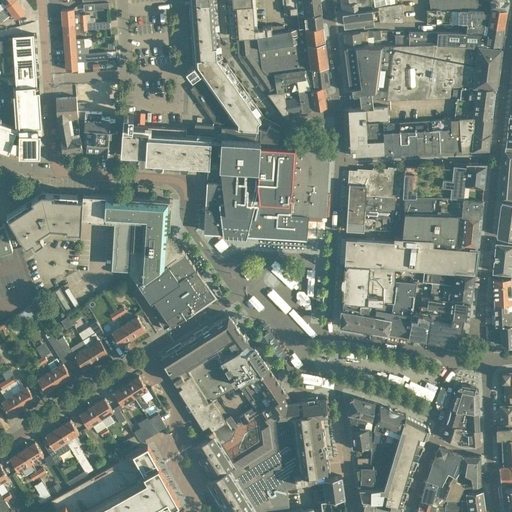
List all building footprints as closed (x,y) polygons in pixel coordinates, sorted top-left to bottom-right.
[(12,0),(6,5),(7,5),(0,10),(0,21),(1,21),(12,13),(16,18),(26,10),(17,0),(12,0)] [(231,0),(234,31),(235,30),(236,36),(240,36),(257,35),(272,32),(272,25),(271,24),(262,25),(263,27),(258,27),(256,4),(253,5),(252,0),(231,0)] [(298,20),(299,26),(323,23),(322,23),(323,23),(323,17),(322,11),(320,0),(282,0),(284,13),(292,12),(292,15),(298,14),(298,20)] [(340,0),(344,24),(364,22),(364,23),(374,22),(404,21),(402,2),(372,6),(371,0),(340,0)] [(429,0),(430,8),(485,9),(485,7),(490,8),(491,6),(507,8),(508,8),(509,0),(429,0)] [(214,2),(189,4),(194,64),(186,70),(192,79),(203,71),(204,73),(206,76),(223,64),(221,61),(220,59),(221,58),(218,55),(214,2)] [(466,25),(485,25),(485,23),(504,26),(507,8),(491,6),(490,8),(485,7),(485,9),(430,8),(427,8),(427,22),(468,22),(468,25),(466,25)] [(62,8),(63,24),(96,21),(96,16),(91,17),(91,13),(74,14),(74,11),(73,8),(62,8)] [(75,38),(75,30),(96,28),(111,27),(110,20),(96,21),(63,24),(64,39),(75,38)] [(325,41),(323,23),(322,23),(323,23),(299,26),(299,28),(301,48),(304,68),(327,65),(328,65),(325,41)] [(466,30),(458,30),(466,31),(487,32),(503,34),(504,26),(485,23),(485,25),(466,25),(466,30)] [(265,52),(301,48),(299,28),(284,30),(272,32),(257,35),(240,36),(241,53),(245,60),(248,64),(265,52)] [(369,45),(375,45),(374,39),(381,38),(380,29),(373,30),(368,30),(344,32),(345,45),(347,45),(369,43),(369,45)] [(409,34),(404,35),(405,44),(433,43),(478,45),(479,45),(479,44),(484,45),(485,41),(500,44),(501,44),(503,34),(487,32),(466,31),(458,30),(456,30),(456,31),(409,31),(409,34)] [(34,32),(13,34),(13,44),(35,43),(34,32)] [(396,44),(405,44),(404,35),(404,33),(395,34),(396,44)] [(84,37),(75,38),(64,39),(65,54),(89,53),(88,46),(85,46),(84,37)] [(433,43),(405,44),(396,44),(398,98),(450,97),(451,87),(468,85),(468,84),(474,83),(477,84),(496,87),(496,85),(495,85),(497,74),(499,56),(500,49),(501,49),(501,47),(499,47),(500,44),(485,41),(484,45),(479,44),(479,45),(478,45),(433,43)] [(35,43),(13,44),(14,55),(35,53),(35,43)] [(373,106),(372,97),(386,99),(396,98),(398,98),(396,44),(395,44),(375,45),(369,45),(369,43),(347,45),(347,46),(352,86),(351,86),(351,92),(353,92),(354,92),(359,91),(361,106),(348,107),(350,131),(350,154),(385,153),(384,129),(383,122),(388,122),(388,115),(388,105),(373,106)] [(289,71),(304,68),(301,48),(265,52),(248,64),(268,92),(277,91),(274,73),(289,71)] [(107,51),(89,53),(65,54),(66,69),(78,68),(78,61),(108,59),(107,51)] [(35,53),(14,55),(15,65),(36,63),(35,53)] [(36,63),(15,65),(16,75),(37,74),(36,63)] [(223,64),(206,76),(190,87),(209,114),(243,90),(224,64),(223,64)] [(327,65),(304,68),(304,72),(303,72),(310,87),(325,86),(330,85),(327,65)] [(298,89),(302,110),(327,106),(325,95),(327,95),(325,86),(310,87),(303,72),(304,72),(304,68),(289,71),(292,90),(298,89)] [(292,90),(289,71),(274,73),(277,91),(268,92),(266,92),(282,114),(288,112),(287,107),(284,92),(292,90)] [(37,74),(16,75),(16,85),(36,84),(36,83),(37,83),(37,74)] [(452,95),(460,96),(459,98),(457,98),(454,117),(458,117),(458,115),(473,115),(473,114),(479,114),(492,115),(491,114),(493,101),(494,101),(494,99),(493,99),(494,91),(495,91),(496,87),(477,84),(474,83),(468,84),(468,85),(468,87),(461,88),(453,88),(452,95)] [(36,84),(16,85),(19,127),(38,125),(38,119),(42,119),(40,89),(36,89),(36,84)] [(288,112),(302,110),(298,89),(292,90),(284,92),(287,107),(288,112)] [(261,127),(262,119),(262,117),(243,90),(209,114),(214,120),(214,124),(221,124),(260,127),(261,127)] [(77,96),(56,97),(58,119),(61,135),(60,135),(63,152),(83,148),(80,132),(79,118),(78,110),(78,107),(77,102),(77,96)] [(86,128),(86,134),(85,140),(87,140),(86,149),(104,151),(104,154),(108,154),(108,153),(113,153),(114,135),(117,135),(118,129),(115,129),(115,119),(110,118),(110,117),(101,116),(101,112),(78,110),(79,118),(85,118),(84,127),(86,128)] [(209,138),(194,137),(194,133),(187,132),(186,127),(133,124),(134,114),(124,113),(121,152),(146,154),(146,159),(149,160),(208,163),(209,138)] [(461,149),(489,148),(492,116),(492,115),(479,114),(473,114),(473,115),(458,115),(458,117),(459,116),(461,149)] [(454,117),(449,117),(451,149),(461,149),(459,116),(458,117),(454,117)] [(441,150),(451,149),(449,117),(432,119),(432,129),(440,128),(441,150)] [(261,127),(260,143),(278,144),(279,128),(279,127),(270,122),(270,123),(262,119),(261,127)] [(383,122),(384,129),(385,153),(441,150),(440,128),(432,129),(432,119),(388,122),(383,122)] [(0,147),(2,148),(3,144),(10,147),(16,129),(0,123),(0,147)] [(291,214),(292,191),(294,168),(295,146),(289,145),(289,143),(288,142),(286,145),(278,144),(260,143),(260,127),(221,124),(195,123),(195,132),(194,137),(209,138),(208,163),(204,230),(205,230),(205,229),(222,230),(223,236),(227,236),(246,237),(248,231),(306,235),(306,236),(308,215),(291,214)] [(10,147),(19,150),(19,151),(20,151),(19,153),(40,154),(40,131),(39,131),(38,125),(19,127),(16,129),(10,147)] [(292,135),(288,142),(289,143),(289,145),(295,146),(294,168),(323,170),(323,168),(323,158),(323,156),(323,155),(322,153),(320,151),(319,150),(317,149),(292,135)] [(511,149),(506,149),(503,173),(511,172),(511,149)] [(454,163),(453,167),(453,177),(464,178),(470,179),(472,161),(468,161),(468,162),(467,162),(467,164),(454,163)] [(472,161),(470,179),(484,180),(486,163),(478,163),(478,161),(472,161)] [(431,165),(430,167),(430,179),(452,181),(452,177),(453,177),(453,167),(444,166),(444,165),(444,166),(431,165)] [(404,167),(404,168),(404,181),(416,182),(416,180),(429,181),(429,179),(430,179),(430,167),(418,166),(418,167),(404,167)] [(389,169),(375,168),(374,170),(375,170),(374,185),(367,184),(366,190),(371,191),(371,194),(373,195),(372,209),(376,209),(386,210),(389,167),(389,169)] [(395,196),(399,196),(399,194),(403,194),(404,181),(404,168),(389,167),(386,210),(389,210),(395,210),(395,196)] [(323,170),(294,168),(292,191),(326,193),(326,191),(324,191),(324,179),(324,176),(324,174),(323,172),(323,170)] [(350,183),(367,184),(374,185),(375,170),(374,170),(375,168),(374,168),(374,170),(359,169),(359,171),(351,170),(350,183)] [(511,172),(503,173),(501,198),(501,199),(511,198),(511,172)] [(433,196),(433,195),(450,195),(458,196),(463,196),(483,198),(484,180),(470,179),(464,178),(453,177),(452,177),(452,181),(430,179),(429,179),(429,181),(416,180),(416,182),(404,181),(403,194),(403,196),(433,196)] [(366,190),(367,184),(350,183),(348,207),(372,209),(373,195),(371,194),(371,191),(366,190)] [(80,239),(82,218),(83,197),(78,196),(78,193),(47,191),(47,194),(39,196),(38,194),(7,213),(26,244),(33,240),(35,244),(46,238),(80,239)] [(326,193),(292,191),(291,214),(308,215),(325,216),(326,211),(325,211),(326,193)] [(115,264),(130,265),(163,230),(164,219),(169,219),(170,199),(119,196),(113,196),(113,195),(89,193),(83,193),(83,197),(82,218),(87,219),(118,220),(115,264)] [(450,195),(433,195),(433,196),(433,198),(404,197),(405,211),(412,211),(419,212),(435,212),(447,212),(456,213),(482,215),(483,198),(463,196),(458,196),(450,195)] [(511,198),(501,199),(497,235),(511,236),(511,198)] [(375,229),(376,217),(389,217),(389,210),(386,210),(376,209),(372,209),(348,207),(348,220),(349,220),(348,224),(347,224),(347,228),(375,229)] [(405,212),(404,221),(480,229),(482,215),(456,213),(447,212),(435,212),(419,212),(412,211),(412,212),(405,212)] [(480,229),(404,221),(402,236),(402,237),(418,237),(434,238),(434,241),(433,244),(478,248),(479,243),(480,229)] [(0,253),(13,249),(5,223),(2,223),(3,224),(0,225),(0,253)] [(130,270),(139,283),(185,251),(183,248),(179,247),(179,243),(177,242),(177,240),(175,240),(176,238),(174,237),(174,235),(172,235),(172,234),(168,233),(168,231),(163,230),(130,265),(130,270)] [(346,236),(345,257),(345,262),(354,262),(365,263),(384,265),(386,238),(346,236)] [(384,265),(385,265),(396,266),(424,269),(424,268),(438,269),(448,270),(475,272),(478,248),(433,244),(434,241),(434,238),(418,237),(402,237),(402,236),(394,236),(394,239),(386,238),(384,265)] [(511,242),(496,241),(494,256),(511,257),(511,242)] [(195,266),(185,251),(139,283),(149,297),(195,266)] [(511,257),(494,256),(493,270),(498,271),(511,272),(511,257)] [(384,265),(365,263),(354,262),(345,262),(345,263),(346,263),(346,268),(344,268),(344,275),(346,279),(345,280),(344,282),(346,282),(343,287),(343,294),(344,294),(344,299),(343,299),(343,300),(342,300),(352,300),(361,301),(376,302),(393,303),(396,280),(396,266),(385,265),(384,265)] [(159,312),(169,305),(184,295),(204,281),(205,280),(195,266),(149,297),(156,307),(159,312)] [(423,281),(432,282),(437,282),(473,286),(473,284),(472,284),(473,283),(472,282),(473,276),(474,276),(475,272),(448,270),(438,269),(424,268),(424,269),(423,281)] [(511,272),(498,271),(499,277),(493,277),(494,303),(511,302),(511,272)] [(409,336),(413,314),(417,281),(396,280),(393,303),(392,311),(388,332),(409,336)] [(204,281),(184,295),(169,305),(179,319),(194,309),(192,306),(205,297),(203,294),(206,293),(204,290),(208,287),(204,281)] [(432,282),(430,295),(430,296),(431,296),(451,299),(451,298),(471,300),(473,286),(437,282),(432,282)] [(114,319),(120,315),(117,310),(115,311),(104,292),(97,296),(109,315),(111,314),(114,319)] [(421,294),(419,310),(435,313),(435,312),(464,316),(469,317),(471,300),(451,298),(451,299),(431,296),(430,296),(430,295),(421,294)] [(372,329),(376,302),(361,301),(352,300),(342,300),(343,300),(342,306),(342,308),(340,323),(356,326),(372,329)] [(372,329),(388,332),(392,311),(393,303),(376,302),(372,329)] [(511,322),(511,302),(494,303),(495,324),(498,324),(511,322)] [(20,322),(39,310),(34,303),(26,308),(27,309),(16,316),(20,322)] [(164,328),(179,319),(169,305),(159,312),(156,307),(152,310),(164,328)] [(123,306),(117,310),(120,315),(126,311),(123,306)] [(459,345),(464,316),(435,312),(435,313),(419,310),(418,313),(418,315),(413,314),(409,336),(414,337),(459,345)] [(203,330),(211,343),(237,324),(230,315),(227,314),(203,330)] [(61,319),(66,328),(73,323),(68,315),(61,319)] [(125,323),(133,337),(146,329),(138,315),(125,323)] [(82,339),(83,339),(96,360),(109,352),(103,343),(100,338),(106,335),(96,320),(90,324),(95,331),(82,339)] [(501,342),(501,343),(511,344),(511,322),(498,324),(498,328),(496,328),(497,342),(501,342)] [(133,337),(125,323),(112,331),(121,344),(133,337)] [(237,324),(211,343),(217,352),(244,334),(237,324)] [(161,356),(169,369),(211,343),(203,330),(161,356)] [(219,355),(221,358),(234,351),(241,346),(249,341),(244,333),(244,334),(217,352),(219,355)] [(63,348),(57,339),(54,334),(48,338),(57,352),(63,348)] [(57,339),(63,348),(69,344),(63,335),(57,339)] [(70,347),(69,344),(63,348),(69,358),(75,355),(78,359),(83,368),(96,360),(83,339),(82,339),(70,347)] [(249,341),(241,346),(234,351),(221,358),(225,364),(230,373),(237,385),(239,384),(252,377),(253,378),(254,377),(270,366),(269,366),(274,363),(260,343),(255,346),(255,345),(254,346),(249,340),(249,341)] [(177,382),(178,382),(219,355),(217,352),(211,343),(169,369),(177,382)] [(178,382),(183,391),(225,364),(221,358),(219,355),(178,382)] [(63,362),(60,363),(56,357),(48,363),(52,369),(50,370),(58,383),(72,375),(66,367),(63,362)] [(230,373),(225,364),(183,391),(189,400),(230,373)] [(272,403),(283,395),(287,392),(270,366),(254,377),(272,403)] [(58,383),(50,370),(38,378),(41,383),(46,391),(58,383)] [(511,370),(502,370),(502,382),(505,382),(504,393),(505,393),(511,393),(511,370)] [(194,408),(212,399),(237,385),(230,373),(189,400),(194,408)] [(15,380),(12,375),(6,379),(9,384),(15,380)] [(126,383),(135,397),(135,396),(140,405),(143,409),(150,405),(147,400),(146,401),(141,393),(148,388),(139,375),(126,383)] [(260,411),(272,403),(254,377),(253,378),(252,377),(239,384),(253,405),(258,412),(260,411)] [(0,384),(2,388),(9,384),(6,379),(0,383),(0,384)] [(135,397),(126,383),(114,391),(119,399),(123,405),(135,397)] [(457,385),(451,408),(479,411),(479,389),(477,386),(462,383),(457,385)] [(14,393),(11,388),(9,384),(1,390),(6,398),(2,401),(5,405),(10,414),(23,406),(15,393),(14,393)] [(27,385),(15,393),(23,406),(36,398),(30,389),(27,385)] [(500,403),(501,425),(511,424),(511,393),(505,393),(505,403),(500,403)] [(314,511),(314,509),(292,511),(265,511),(265,508),(289,505),(287,488),(324,483),(323,477),(328,476),(327,467),(327,466),(320,414),(328,413),(326,397),(288,402),(286,399),(283,395),(272,403),(260,411),(263,414),(269,422),(272,446),(242,465),(228,452),(225,448),(222,443),(199,457),(203,463),(212,476),(207,479),(227,511),(314,511)] [(372,419),(374,411),(375,402),(353,395),(350,398),(349,413),(351,427),(361,426),(371,428),(372,419)] [(105,396),(92,404),(101,418),(106,426),(114,421),(109,413),(113,411),(114,410),(113,410),(110,405),(105,396)] [(212,399),(194,408),(202,421),(204,424),(208,422),(212,429),(217,426),(226,420),(224,419),(219,411),(212,399)] [(101,418),(92,404),(80,412),(88,426),(101,418)] [(374,430),(373,434),(371,436),(371,443),(395,451),(406,413),(380,404),(376,414),(374,422),(374,430)] [(240,424),(258,412),(253,405),(235,418),(240,424)] [(479,428),(479,411),(451,408),(447,421),(479,428)] [(159,412),(149,418),(157,431),(167,426),(159,412)] [(406,413),(395,451),(393,457),(403,461),(416,465),(418,458),(424,443),(430,428),(428,424),(406,413)] [(226,420),(217,426),(226,440),(232,436),(236,428),(235,427),(238,425),(231,415),(224,419),(226,420)] [(58,426),(67,440),(71,447),(72,448),(78,458),(87,472),(93,468),(78,444),(81,442),(76,434),(79,432),(71,418),(58,426)] [(145,439),(157,431),(151,421),(141,427),(134,431),(140,441),(145,439)] [(479,428),(447,421),(442,434),(460,442),(481,442),(479,428)] [(497,436),(501,436),(511,435),(511,424),(501,425),(497,425),(497,436)] [(45,434),(54,448),(55,449),(50,452),(56,461),(61,458),(59,454),(71,447),(67,440),(58,426),(45,434)] [(102,435),(109,431),(106,426),(99,430),(102,435)] [(212,429),(206,432),(208,436),(192,446),(199,457),(222,443),(226,440),(217,426),(212,429)] [(371,443),(371,436),(371,434),(371,428),(361,426),(361,428),(351,429),(354,447),(361,446),(362,450),(371,449),(371,443)] [(136,434),(129,437),(132,443),(139,441),(136,434)] [(511,435),(501,436),(502,450),(511,449),(511,435)] [(23,449),(31,462),(44,454),(41,449),(35,441),(23,449)] [(356,464),(359,485),(373,486),(373,487),(384,487),(387,478),(393,457),(395,451),(371,443),(371,449),(371,457),(371,464),(367,464),(356,464)] [(156,459),(152,451),(148,444),(77,484),(71,487),(63,492),(55,496),(51,498),(58,511),(155,511),(164,507),(164,509),(179,500),(178,498),(177,499),(170,487),(172,486),(170,485),(169,485),(163,474),(164,473),(163,471),(161,472),(155,460),(156,459)] [(463,454),(439,444),(436,452),(435,455),(460,469),(461,467),(463,454)] [(10,457),(15,465),(19,470),(31,462),(23,449),(10,457)] [(511,449),(511,450),(502,450),(503,463),(511,462),(511,449)] [(482,482),(481,454),(464,454),(461,467),(460,469),(456,475),(457,475),(455,479),(463,484),(465,479),(474,484),(482,482)] [(456,475),(460,469),(435,455),(432,461),(430,466),(453,474),(456,475)] [(403,461),(393,457),(387,478),(384,487),(391,488),(393,482),(409,485),(413,473),(416,465),(403,461)] [(0,481),(8,477),(5,472),(0,463),(0,481)] [(505,485),(511,484),(511,465),(499,466),(501,485),(505,485)] [(448,481),(453,474),(430,466),(427,477),(449,485),(450,483),(448,481)] [(39,476),(46,472),(43,467),(36,471),(39,476)] [(33,480),(39,476),(36,471),(30,475),(33,480)] [(438,505),(443,506),(446,507),(447,503),(447,497),(458,497),(460,494),(460,493),(463,485),(474,484),(465,479),(463,484),(455,479),(457,475),(456,475),(453,474),(448,481),(450,483),(449,485),(427,477),(426,478),(421,499),(437,504),(436,504),(438,505)] [(324,483),(326,499),(345,497),(342,475),(328,476),(323,477),(324,483)] [(77,484),(73,477),(67,480),(71,487),(77,484)] [(386,501),(404,504),(403,504),(409,485),(393,482),(391,488),(384,487),(373,487),(373,486),(359,485),(362,498),(363,498),(379,499),(377,508),(384,510),(386,501)] [(36,487),(40,494),(45,502),(52,497),(43,483),(36,487)] [(55,496),(63,492),(59,484),(51,488),(55,496)] [(446,507),(445,511),(462,511),(486,508),(483,489),(466,491),(466,492),(464,492),(462,495),(460,494),(458,497),(447,497),(447,503),(446,507)] [(12,496),(8,490),(2,494),(5,500),(6,500),(12,496)] [(0,507),(3,511),(10,507),(6,500),(5,500),(2,494),(0,491),(0,507)] [(379,499),(363,498),(363,501),(365,501),(364,505),(366,506),(365,510),(367,511),(366,511),(401,511),(404,504),(386,501),(384,510),(377,508),(379,499)] [(416,511),(441,511),(443,506),(438,505),(436,504),(437,504),(421,499),(416,511)]
